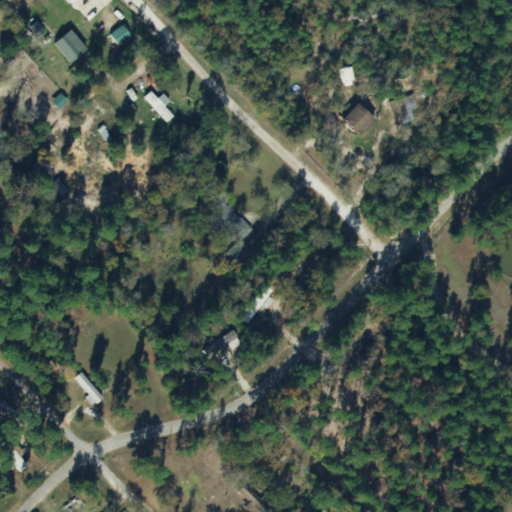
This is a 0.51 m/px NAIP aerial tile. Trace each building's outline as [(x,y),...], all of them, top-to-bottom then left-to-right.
[(87,53),(69,31),(53,45),(70,67),(87,53)] [(339,71),(342,86),(354,84),(352,69),(339,71)] [(171,117),(162,108),(167,104),(160,96),(155,101),(147,93),(140,100),(164,124),(171,117)] [(398,129),(418,121),(409,97),(389,105),(398,129)] [(375,118),(362,107),(349,123),(362,134),(375,118)] [(231,218),(222,206),(205,219),(214,231),(231,218)] [(234,266),(248,252),(237,241),(223,255),(234,266)] [(100,400),(80,372),(72,378),(92,406),(100,400)] [(16,416),(2,401),(0,402),(0,414),(8,423),(16,416)] [(72,510),(73,511),(92,511),(94,511),(86,500),(72,510)]
